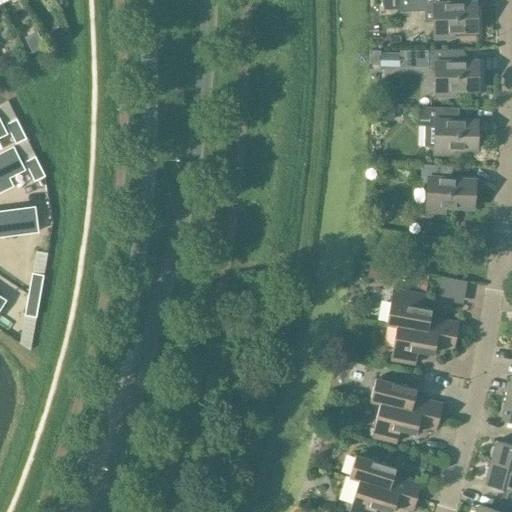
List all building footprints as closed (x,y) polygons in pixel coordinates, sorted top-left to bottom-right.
[(400,0),(400,9),(400,11),(411,11),(424,10),(424,22),(434,22),(434,32),(435,32),(435,38),(453,38),(453,32),(477,31),(476,2),(446,4),(446,0),(400,0)] [(478,90),(478,61),(452,62),(452,50),(427,50),(428,68),(435,68),(436,90),(436,96),(454,96),(454,90),(478,90)] [(379,52),(379,66),(400,66),(400,52),(379,52)] [(477,149),(477,121),(452,120),(452,108),(418,107),(417,125),(435,126),(434,148),(434,154),(453,155),(453,149),(477,149)] [(0,145),(12,139),(0,115),(0,145)] [(16,119),(6,124),(16,144),(26,138),(16,119)] [(0,159),(0,188),(30,174),(18,151),(0,159)] [(34,156),(24,161),(34,181),(35,182),(44,177),(45,176),(34,156)] [(421,165),(420,183),(427,183),(426,205),(426,211),(444,213),(445,207),(473,209),(475,180),(445,178),(446,166),(421,165)] [(36,209),(0,213),(0,238),(39,235),(36,209)] [(42,263),(31,261),(27,283),(39,285),(42,263)] [(442,275),(438,298),(464,302),(468,280),(442,275)] [(39,285),(27,283),(24,304),(35,306),(39,285)] [(392,289),(386,324),(396,326),(396,325),(456,336),(459,323),(430,318),(431,309),(415,306),(417,293),(392,289)] [(435,346),(454,349),(456,336),(396,325),(396,326),(390,360),(415,364),(417,352),(434,355),(435,346)] [(375,379),(370,401),(380,403),(439,417),(442,404),(414,397),(416,389),(375,379)] [(503,403),(500,413),(502,413),(501,419),(511,421),(511,399),(506,398),(505,403),(503,403)] [(418,426),(436,430),(439,417),(380,403),(372,437),(396,443),(399,430),(416,434),(418,426)] [(489,456),(491,457),(490,462),(511,468),(511,445),(496,441),(494,447),(492,446),(489,456)] [(356,455),(349,477),(359,480),(417,498),(421,485),(393,476),(396,468),(356,455)] [(484,484),(511,491),(511,468),(490,462),(489,468),(487,467),(484,477),(486,478),(484,484)] [(392,511),(395,505),(413,510),(417,498),(359,480),(348,511),(375,511),(376,508),(388,511),(392,511)] [(511,491),(504,489),(501,500),(511,503),(511,491)] [(511,511),(511,503),(501,500),(498,511),(500,511),(511,511)]
